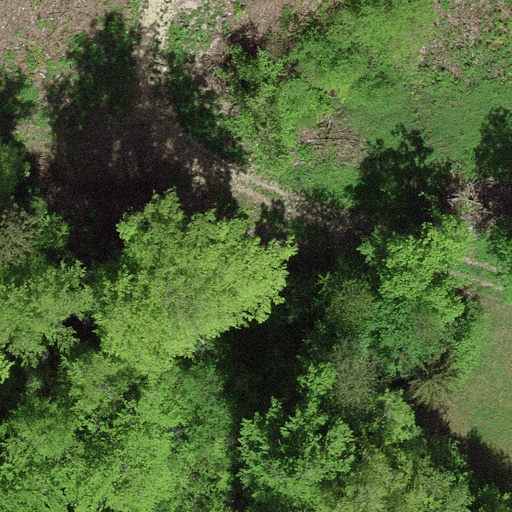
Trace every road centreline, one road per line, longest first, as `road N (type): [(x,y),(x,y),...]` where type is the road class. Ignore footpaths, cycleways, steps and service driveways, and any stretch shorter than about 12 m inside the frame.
road 1 (track): [(177,0),(154,81),(166,122),(190,155),(245,188),(511,281)]
road 2 (track): [(0,132),(166,122)]
